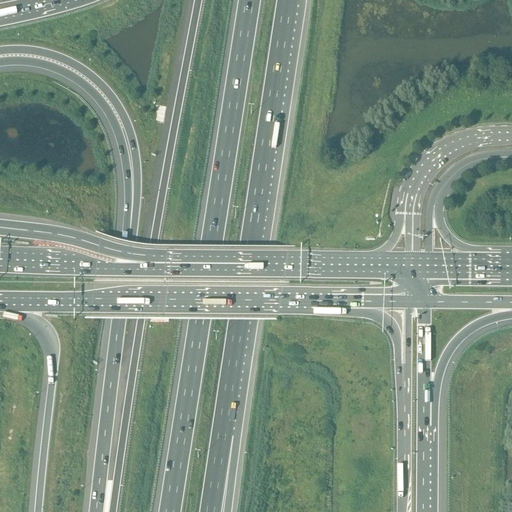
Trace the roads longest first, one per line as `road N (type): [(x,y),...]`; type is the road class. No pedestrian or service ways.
road 1 (motorway): [(198,0),(111,511)]
road 2 (motorway): [(249,0),(169,511)]
road 3 (motorway): [(222,433),(288,0)]
road 4 (trunk): [(12,298),(349,301)]
road 5 (motorway): [(130,232),(96,511)]
road 6 (motorway): [(0,50),(65,59),(110,94),(132,139),(130,232)]
road 7 (motorway): [(0,62),(63,72),(108,112),(126,160),(130,232)]
road 8 (motorway): [(12,298),(46,332),(50,347),(38,511)]
road 9 (trunk): [(362,264),(152,262)]
road 10 (motorway): [(152,262),(77,238),(0,227)]
road 11 (trunk): [(152,262),(115,269),(0,265)]
road 12 (motorway): [(427,425),(452,345),(511,312)]
road 13 (tertiary): [(511,133),(475,136),(438,153),(416,178),(407,213)]
road 14 (motorway): [(398,381),(400,511)]
road 15 (motorway): [(427,425),(426,301)]
